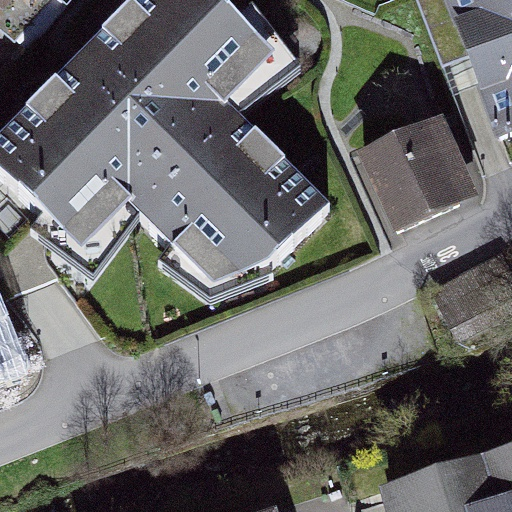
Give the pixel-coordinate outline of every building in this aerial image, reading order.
[(60,0),(0,0),(0,20),(26,42),(60,0)] [(203,0),(164,0),(0,164),(0,186),(102,289),(152,239),(204,290),(239,255),(265,281),(326,221),(249,145),(299,95),(203,0)] [(511,0),(451,0),(510,148),(511,147),(511,0)] [(443,136),(371,166),(404,243),(476,213),(443,136)] [(0,345),(0,380),(12,376),(0,345)] [(511,511),(511,468),(387,511),(511,511)]
